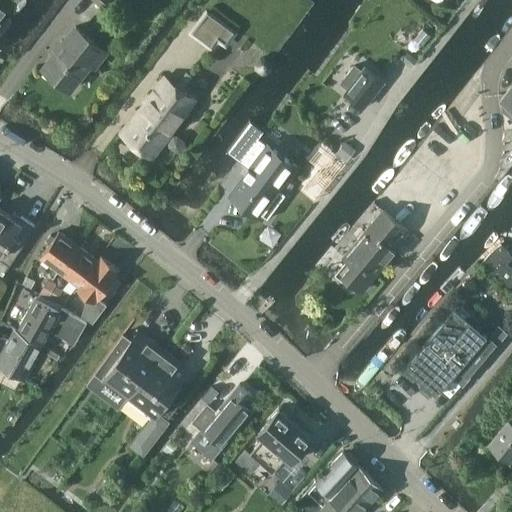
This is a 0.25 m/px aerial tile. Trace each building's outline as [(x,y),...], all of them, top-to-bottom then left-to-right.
[(93,0),(106,11),(116,0),(93,0)] [(233,31),(225,25),(216,36),(225,42),(233,31)] [(93,66),(105,50),(75,26),(42,68),(69,89),(89,63),(93,66)] [(430,36),(422,30),(414,39),(422,45),(430,36)] [(402,60),(412,67),(417,61),(407,53),(402,60)] [(256,68),(262,73),(266,73),(271,66),(271,63),(264,58),(260,58),(255,64),(256,68)] [(353,66),(339,84),(346,89),(343,93),(362,108),(382,83),(363,68),(360,71),(353,66)] [(153,157),(165,140),(168,143),(169,146),(175,151),(179,151),(184,144),(184,140),(177,135),(173,136),(170,133),(196,99),(164,76),(121,133),(153,157)] [(511,83),(500,99),(511,108),(511,83)] [(250,120),(227,151),(250,168),(244,176),(247,178),(233,197),(262,219),(264,217),(267,219),(268,218),(261,213),(273,198),(279,203),(286,194),(280,189),(297,166),(259,137),(264,130),(250,120)] [(354,151),(344,143),(338,151),(348,158),(354,151)] [(328,183),(341,166),(330,157),(317,174),(328,183)] [(370,209),(377,215),(343,256),(351,263),(342,274),(361,290),(395,250),(392,248),(408,230),(376,203),(370,209)] [(0,258),(9,264),(35,225),(20,215),(17,220),(0,208),(0,252),(1,253),(0,253),(0,258)] [(59,271),(77,245),(58,231),(39,257),(59,271)] [(490,251),(481,260),(493,270),(510,284),(511,281),(511,268),(502,260),(508,253),(499,244),(490,251)] [(77,245),(59,271),(78,286),(97,260),(77,245)] [(79,286),(77,288),(88,296),(86,300),(91,303),(82,315),(92,322),(105,304),(97,298),(115,274),(114,273),(117,268),(100,255),(97,260),(78,286),(79,286)] [(9,264),(0,258),(0,272),(2,274),(9,264)] [(47,298),(54,285),(56,283),(48,278),(39,293),(47,298)] [(54,285),(48,296),(56,301),(62,289),(54,285)] [(62,289),(56,301),(64,305),(70,294),(62,289)] [(34,298),(18,327),(38,339),(43,342),(50,329),(75,342),(86,322),(61,308),(59,312),(34,298)] [(435,392),(483,336),(473,328),(480,319),(462,304),(453,314),(451,313),(405,366),(435,392)] [(123,333),(95,373),(101,378),(126,397),(164,349),(139,329),(131,339),(123,333)] [(0,362),(0,363),(19,374),(24,377),(36,355),(32,353),(39,342),(16,330),(8,343),(7,342),(0,353),(0,362)] [(0,353),(7,342),(8,339),(5,337),(0,334),(0,353)] [(164,349),(126,397),(151,416),(152,417),(189,368),(164,349)] [(476,356),(467,366),(474,372),(483,362),(476,356)] [(201,429),(191,441),(212,458),(231,434),(252,410),(245,404),(253,395),(239,383),(217,410),(207,403),(192,421),(201,429)] [(511,407),(511,408),(511,414),(488,443),(509,461),(511,457),(511,407)] [(252,450),(250,452),(272,472),(274,470),(286,456),(291,461),(312,437),(279,408),(258,432),(263,437),(252,450)] [(142,454),(164,426),(162,424),(152,417),(151,416),(130,444),(142,454)] [(170,455),(177,445),(170,440),(163,450),(170,455)] [(305,494),(298,502),(300,504),(304,507),(309,511),(316,511),(332,495),(331,495),(358,466),(343,452),(304,494),(305,494)] [(112,477),(119,483),(129,470),(121,464),(112,477)] [(316,511),(361,511),(383,489),(358,466),(331,495),(332,495),(316,511)] [(280,480),(267,495),(279,506),(293,491),(280,480)]
